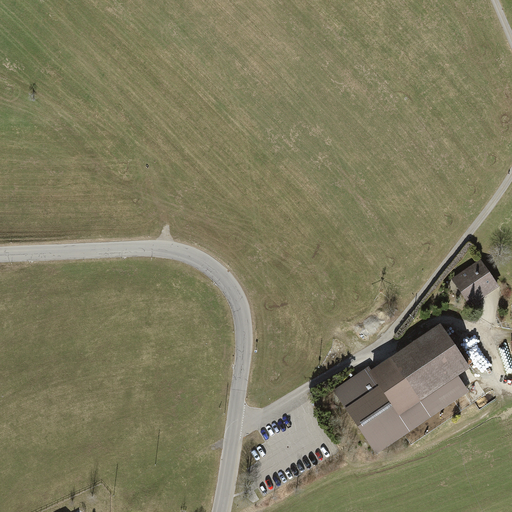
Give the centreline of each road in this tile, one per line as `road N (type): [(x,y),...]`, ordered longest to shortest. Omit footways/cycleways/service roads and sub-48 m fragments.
road 1 (tertiary): [(220,511),(243,346),(236,298),(224,280),(177,253),(146,248),(0,254)]
road 2 (track): [(262,511),(335,476),(419,451),(509,395),(494,370),(478,365),(471,326)]
road 3 (track): [(385,341),(402,345),(427,326),(450,322),(511,334)]
